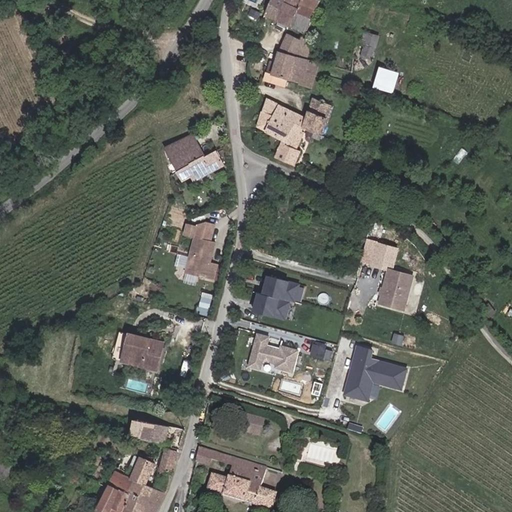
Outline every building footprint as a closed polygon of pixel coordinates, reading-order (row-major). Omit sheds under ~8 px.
[(269,0),(262,17),(274,22),(277,26),(303,36),(317,0),(269,0)] [(382,36),(368,32),(361,55),(375,59),(382,36)] [(311,44),(286,34),(277,51),(277,54),(270,52),(261,81),(283,89),(286,80),(311,87),(318,63),(306,58),(311,44)] [(398,73),(379,67),(372,88),(392,94),(398,73)] [(312,116),(272,97),(258,126),(286,139),(278,157),(298,167),(306,151),(297,147),(306,127),(312,116)] [(306,127),(324,135),(337,107),(320,98),(312,116),(306,127)] [(177,171),(175,172),(180,182),(194,174),(198,180),(223,166),(214,151),(203,157),(191,135),(165,149),(177,171)] [(210,238),(213,224),(206,222),(197,225),(196,227),(186,225),(184,236),(193,239),(188,258),(186,267),(185,273),(199,276),(199,274),(206,275),(205,278),(213,279),(211,276),(212,273),(215,271),(217,264),(210,262),(214,242),(208,240),(208,237),(210,238)] [(399,248),(367,238),(360,263),(392,273),(399,248)] [(188,258),(180,256),(178,265),(186,267),(188,258)] [(414,275),(388,268),(378,305),(404,312),(414,275)] [(301,283),(265,275),(260,294),(291,302),(295,302),(295,301),(300,302),(304,287),(300,286),(301,283)] [(291,302),(254,293),(249,313),(286,321),(291,302)] [(210,313),(198,309),(196,315),(208,319),(210,313)] [(134,334),(125,331),(117,358),(127,361),(134,334)] [(270,336),(256,332),(247,366),(263,370),(265,363),(274,365),(273,368),(292,373),(298,350),(281,346),(280,348),(268,345),(270,336)] [(169,343),(134,334),(127,361),(162,370),(169,343)] [(408,336),(405,344),(414,347),(417,339),(408,336)] [(79,373),(82,358),(70,355),(69,358),(62,356),(64,344),(49,341),(39,380),(55,383),(56,377),(64,379),(67,370),(79,373)] [(316,342),(313,353),(331,358),(334,347),(316,342)] [(373,350),(355,346),(343,395),(370,401),(374,385),(403,392),(408,368),(371,358),(373,350)] [(267,420),(247,414),(243,429),(263,434),(267,420)] [(167,443),(171,425),(138,418),(134,435),(167,443)] [(171,433),(182,436),(184,428),(173,425),(171,433)] [(263,464),(232,455),(200,445),(196,458),(209,462),(211,456),(230,462),(226,475),(223,474),(223,476),(210,473),(206,488),(270,507),(275,490),(263,487),(264,483),(258,481),(263,464)] [(174,471),(180,453),(169,449),(163,468),(174,471)] [(114,471),(108,486),(130,495),(122,511),(155,511),(164,494),(145,484),(154,465),(138,458),(129,478),(114,471)] [(122,511),(130,495),(108,486),(96,511),(122,511)]
